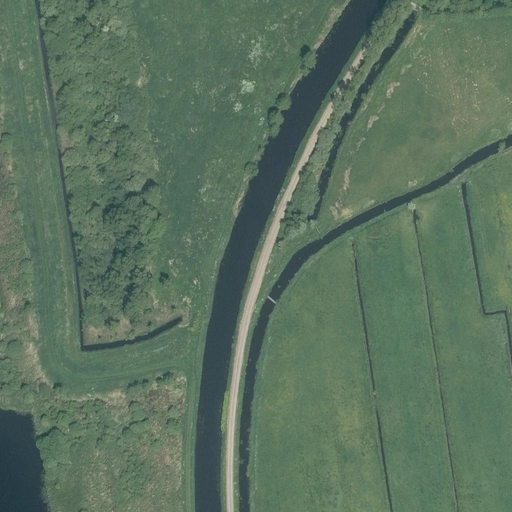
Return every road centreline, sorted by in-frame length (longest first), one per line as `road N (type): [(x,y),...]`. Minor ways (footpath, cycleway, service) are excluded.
road 1 (track): [(230,511),(235,385),(257,281),(302,163),(397,0)]
road 2 (track): [(189,511),(189,415),(212,273),(255,147),(337,0)]
